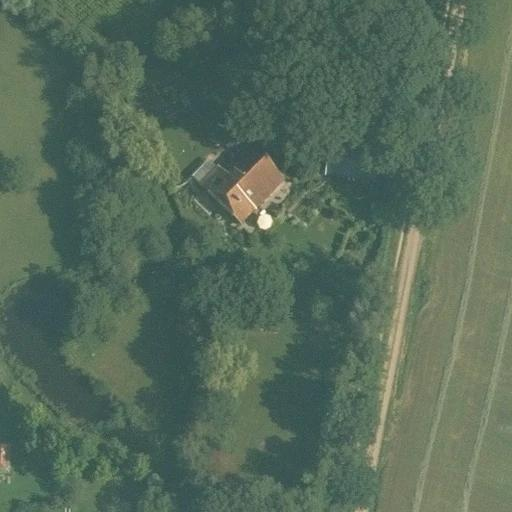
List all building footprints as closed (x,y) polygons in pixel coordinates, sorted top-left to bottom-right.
[(279,67),(256,58),(241,97),(264,106),(279,67)] [(325,177),(371,181),(378,182),(384,142),(367,138),(368,128),(353,126),(352,130),(333,128),(325,177)] [(246,147),(221,172),(219,170),(201,188),(240,225),(282,182),(246,147)] [(297,170),(312,177),(319,160),(304,154),(297,170)] [(0,473),(11,473),(10,442),(0,442),(0,473)]
